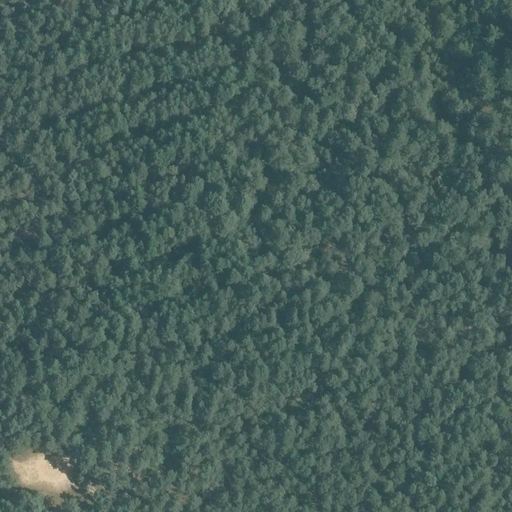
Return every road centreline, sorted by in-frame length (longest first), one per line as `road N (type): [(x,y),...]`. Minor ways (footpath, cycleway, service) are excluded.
road 1 (track): [(0,244),(280,151),(297,129),(303,100),(309,0)]
road 2 (track): [(379,0),(442,121),(474,122),(511,98)]
